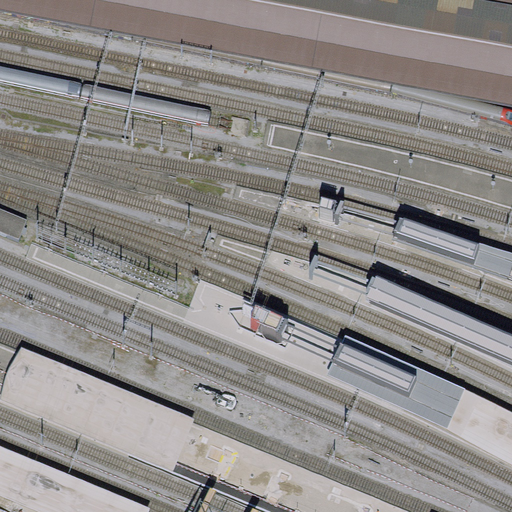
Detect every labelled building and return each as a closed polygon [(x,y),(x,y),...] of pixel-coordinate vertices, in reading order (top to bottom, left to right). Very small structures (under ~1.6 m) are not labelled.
[(511,0),(0,0),(0,17),(511,113),(511,0)] [(257,511),(437,119),(379,93),(364,124),(324,213),(187,511),(257,511)] [(27,220),(0,210),(0,232),(20,240),(27,220)] [(511,257),(509,257),(502,270),(500,283),(511,287),(511,257)] [(407,511),(22,352),(0,404),(261,511),(407,511)] [(511,418),(447,389),(428,429),(493,460),(511,468),(511,418)] [(0,511),(145,511),(0,450),(0,511)]
